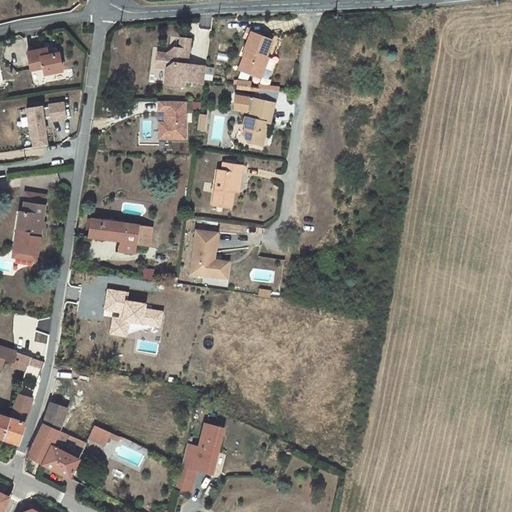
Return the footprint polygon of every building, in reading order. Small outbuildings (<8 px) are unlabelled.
[(265,58),(274,42),(255,31),(246,46),(249,48),(245,54),(243,53),(237,65),(251,75),(257,65),(259,66),(265,58)] [(207,71),(188,68),(183,67),(184,63),(189,59),(191,43),(181,42),(180,52),(175,51),(167,58),(158,56),(156,70),(168,72),(165,88),(184,91),(185,86),(204,88),(205,81),(207,71)] [(49,46),(30,50),(34,67),(46,65),(47,72),(65,69),(61,51),(51,53),(49,46)] [(259,66),(257,65),(251,75),(256,78),(267,59),(265,58),(259,66)] [(238,81),(239,89),(249,89),(248,80),(238,81)] [(258,83),(256,97),(276,100),(278,85),(258,83)] [(263,133),(266,122),(271,123),(276,104),(255,99),(250,118),(246,117),(244,124),(246,128),(245,135),(248,144),(262,146),(265,136),(263,133)] [(43,122),(65,118),(62,100),(40,104),(43,122)] [(45,145),(41,104),(23,105),(27,147),(45,145)] [(180,136),(187,126),(181,121),(173,132),(180,136)] [(214,206),(231,208),(234,191),(236,174),(242,174),(243,165),(224,163),(223,171),(218,171),(214,206)] [(25,193),(24,202),(45,206),(46,196),(25,193)] [(20,211),(17,230),(17,235),(14,251),(37,255),(40,238),(45,206),(24,202),(22,212),(20,211)] [(122,252),(134,254),(136,244),(139,226),(139,225),(91,219),(89,236),(123,241),(122,252)] [(152,228),(139,226),(136,244),(149,246),(152,228)] [(217,234),(196,231),(190,275),(219,278),(221,265),(213,264),(213,261),(217,234)] [(14,251),(14,257),(37,261),(37,255),(14,251)] [(228,263),(213,261),(213,264),(221,265),(219,278),(226,279),(228,263)] [(125,302),(123,320),(141,323),(144,305),(125,302)] [(138,360),(131,359),(133,347),(129,345),(126,361),(137,363),(138,360)] [(138,360),(140,348),(133,347),(131,359),(138,360)] [(13,360),(16,352),(6,349),(3,357),(13,360)] [(12,365),(26,371),(28,364),(30,357),(16,352),(13,360),(12,365)] [(30,357),(28,364),(44,369),(46,363),(46,362),(30,357)] [(128,369),(127,377),(136,378),(137,371),(128,369)] [(17,395),(10,417),(2,439),(20,445),(34,400),(17,395)] [(59,431),(67,409),(51,403),(43,424),(59,431)] [(0,414),(0,438),(2,439),(10,417),(0,414)] [(28,456),(42,463),(59,431),(43,424),(28,456)] [(93,425),(85,439),(88,441),(90,437),(96,426),(93,425)] [(108,436),(110,432),(96,426),(90,437),(104,444),(108,436)] [(59,431),(42,463),(69,478),(79,459),(61,450),(67,438),(69,435),(59,431)] [(120,436),(110,432),(108,436),(118,441),(120,436)] [(129,432),(126,439),(132,441),(135,435),(129,432)] [(87,443),(69,435),(67,438),(78,442),(77,443),(85,447),(87,443)] [(192,484),(178,481),(176,489),(189,493),(192,484)] [(0,511),(2,511),(9,497),(0,492),(0,511)]
